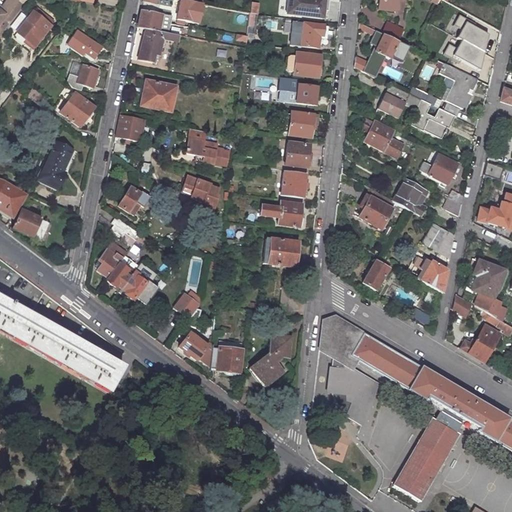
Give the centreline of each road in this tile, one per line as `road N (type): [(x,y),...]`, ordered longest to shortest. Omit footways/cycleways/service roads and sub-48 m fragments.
road 1 (residential): [(66,288),(79,260),(132,0)]
road 2 (residential): [(349,0),(315,285)]
road 3 (residential): [(285,454),(66,288)]
road 4 (residential): [(315,285),(285,454)]
road 5 (residential): [(434,355),(315,285)]
road 6 (residential): [(464,226),(434,355)]
road 7 (residential): [(492,106),(464,226)]
